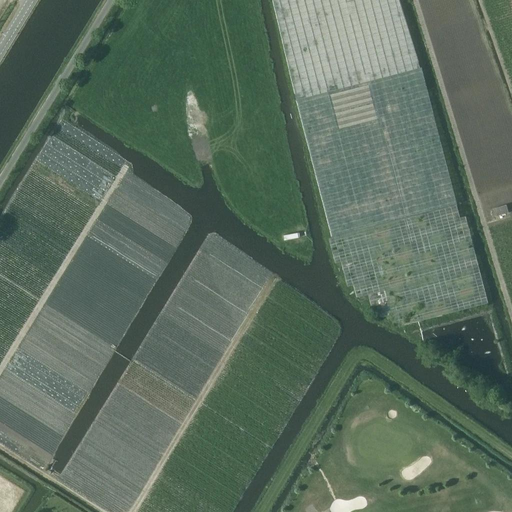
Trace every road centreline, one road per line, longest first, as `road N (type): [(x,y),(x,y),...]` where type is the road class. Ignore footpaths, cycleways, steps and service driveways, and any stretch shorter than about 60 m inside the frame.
road 1 (track): [(511,457),(362,350),(261,511)]
road 2 (track): [(416,0),(511,312)]
road 3 (residential): [(113,0),(0,184)]
road 4 (track): [(103,511),(0,446)]
